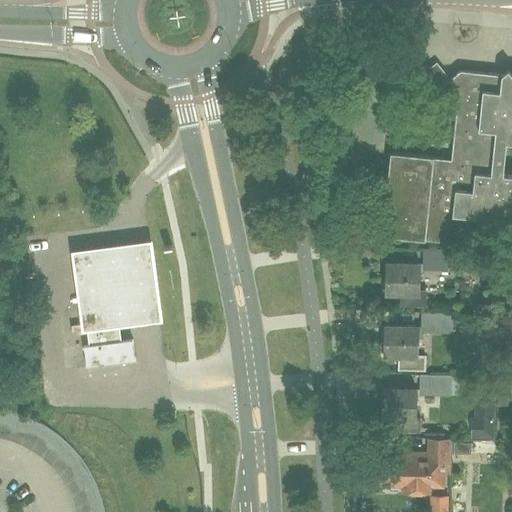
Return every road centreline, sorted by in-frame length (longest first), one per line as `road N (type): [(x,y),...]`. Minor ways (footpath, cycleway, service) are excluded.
road 1 (secondary): [(274,511),(250,296),(203,59)]
road 2 (secondary): [(175,66),(229,302),(248,448),(246,511)]
road 3 (tertiary): [(0,22),(124,23)]
